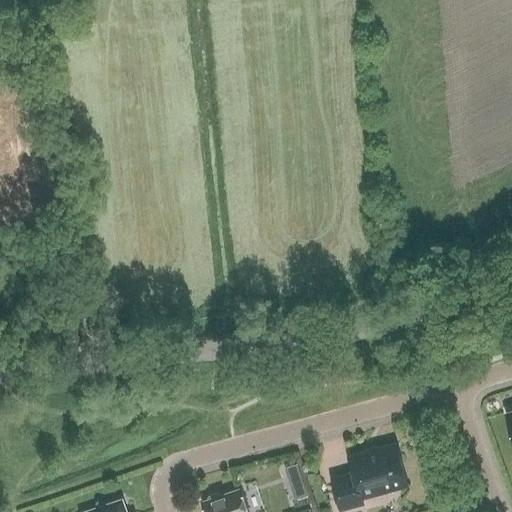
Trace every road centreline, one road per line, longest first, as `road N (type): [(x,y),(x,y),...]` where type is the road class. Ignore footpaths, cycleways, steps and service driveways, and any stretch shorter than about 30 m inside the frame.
road 1 (unclassified): [(0,373),(337,337),(399,321),(511,272)]
road 2 (residential): [(164,511),(162,474),(181,460),(454,386)]
road 3 (residential): [(497,511),(454,386)]
